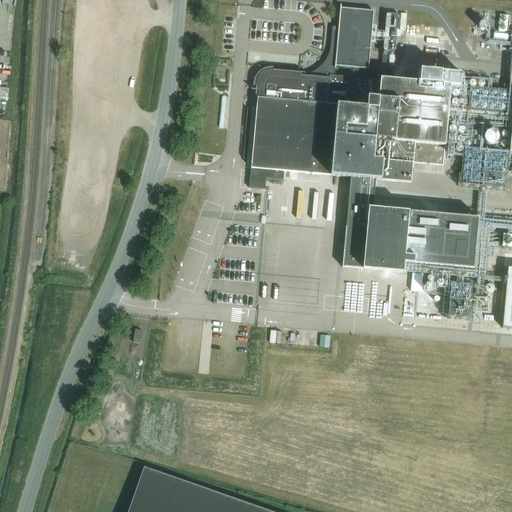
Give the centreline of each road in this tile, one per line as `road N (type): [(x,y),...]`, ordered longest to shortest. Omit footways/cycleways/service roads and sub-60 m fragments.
road 1 (unclassified): [(24,511),(64,388),(142,197),(179,0)]
road 2 (unknown): [(231,175),(511,199)]
road 3 (unknown): [(511,67),(479,62),(428,2),(400,0)]
